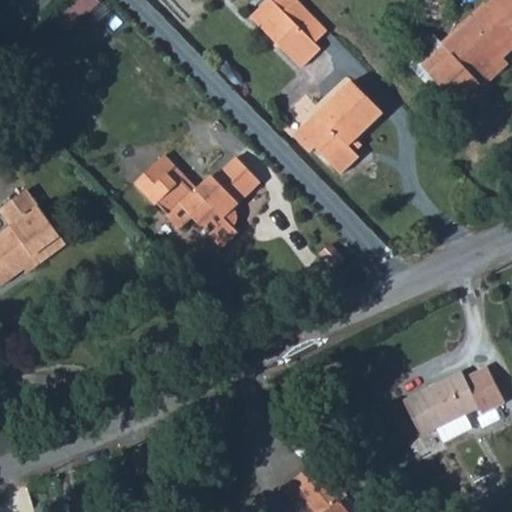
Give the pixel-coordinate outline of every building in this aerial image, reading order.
[(102,0),(81,0),(58,16),(69,33),(108,7),(102,0)] [(445,46),(423,67),(422,67),(457,105),(468,94),(479,84),(474,78),(500,55),(511,44),(511,0),(495,0),(490,5),(445,46)] [(274,5),(255,23),(298,65),(317,47),(274,5)] [(412,55),(423,67),(445,46),(434,35),(412,55)] [(339,88),(293,134),(310,151),(316,146),(340,170),(348,161),(357,153),(347,142),(378,109),(348,79),(339,88)] [(184,181),(187,178),(166,156),(137,184),(157,205),(159,204),(169,214),(168,216),(180,229),(193,218),(223,249),(231,242),(239,235),(233,229),(235,226),(237,223),(238,220),(237,215),(236,212),(234,210),(263,184),(239,159),(217,177),(215,176),(199,190),(195,193),(184,181)] [(199,190),(187,178),(184,181),(195,193),(199,190)] [(20,276),(31,267),(27,263),(37,254),(41,258),(44,263),(71,240),(28,189),(1,211),(14,226),(0,237),(0,274),(9,285),(20,276)] [(27,263),(31,267),(41,258),(37,254),(27,263)] [(461,368),(401,394),(417,431),(424,429),(477,404),(481,411),(503,400),(486,363),(475,367),(464,372),(461,368)] [(315,455),(281,483),(290,495),(297,489),(315,511),(314,511),(347,511),(337,499),(345,492),(315,455)]
